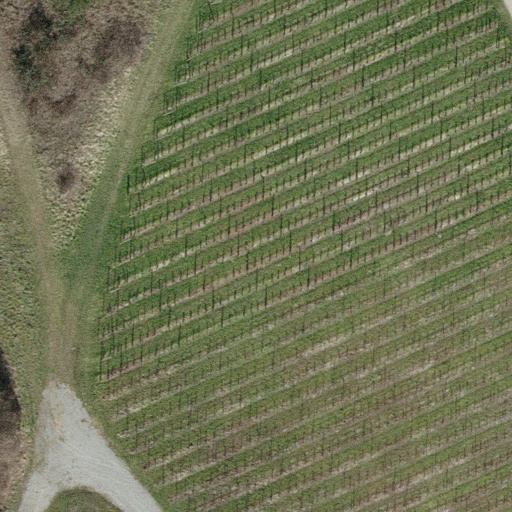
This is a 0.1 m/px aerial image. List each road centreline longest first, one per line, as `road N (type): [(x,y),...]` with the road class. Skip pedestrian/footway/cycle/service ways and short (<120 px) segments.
road 1 (track): [(184,0),(137,106),(87,259),(61,426),(142,511)]
road 2 (track): [(32,511),(61,426),(0,127)]
